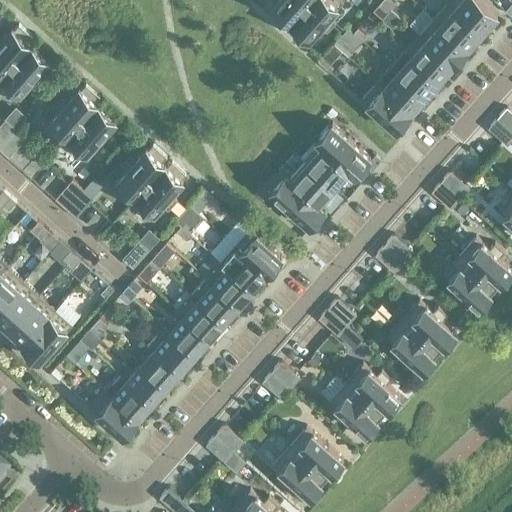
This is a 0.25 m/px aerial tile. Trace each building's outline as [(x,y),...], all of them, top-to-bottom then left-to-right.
[(291,22),(310,0),(277,0),(272,5),(291,22)] [(331,15),(344,0),(343,0),(310,0),(291,22),(310,39),(322,25),(328,31),(337,20),(331,15)] [(386,13),(391,7),(383,0),(381,0),(377,4),(386,13)] [(483,31),(448,0),(434,16),(468,47),(483,31)] [(498,14),(481,0),(448,0),(483,31),(498,14)] [(468,47),(434,16),(420,32),(454,63),(468,47)] [(0,77),(31,43),(28,41),(33,35),(19,23),(14,29),(12,26),(0,40),(0,39),(0,77)] [(358,26),(353,31),(362,39),(367,34),(358,26)] [(358,45),(362,39),(353,31),(349,37),(358,45)] [(454,63),(420,32),(405,49),(439,79),(454,63)] [(0,84),(15,98),(49,60),(31,43),(0,77),(0,84)] [(439,79),(405,49),(404,50),(410,55),(397,70),(425,95),(439,79)] [(332,62),(328,59),(323,54),(318,59),(327,67),(332,62)] [(425,95),(397,70),(383,85),(377,80),(376,81),(411,111),(425,95)] [(411,111),(376,81),(361,98),(396,128),(411,111)] [(64,141),(98,103),(95,101),(100,95),(86,83),(82,89),(79,87),(67,100),(61,95),(52,105),(58,110),(51,119),(69,134),(63,141),(64,141)] [(82,158),(116,120),(98,103),(64,141),(82,158)] [(511,110),(507,106),(497,116),(511,129),(511,110)] [(507,144),(511,139),(511,129),(497,116),(488,127),(507,144)] [(0,123),(0,144),(16,127),(6,118),(0,123)] [(320,173),(352,138),(332,121),(316,139),(320,143),(305,159),(320,173)] [(27,136),(16,127),(0,144),(0,147),(9,156),(27,136)] [(354,174),(371,155),(352,138),(320,173),(336,187),(350,171),(354,174)] [(131,201),(165,163),(163,160),(167,155),(153,143),(149,149),(146,147),(134,160),(129,155),(119,165),(125,170),(112,185),(131,201)] [(290,208),(320,173),(305,159),(290,175),(286,172),(270,191),(290,208)] [(172,193),(183,180),(181,178),(186,173),(172,160),(168,165),(165,163),(131,201),(149,218),(162,204),(168,209),(178,198),(172,193)] [(470,186),(450,169),(441,180),(461,197),(470,186)] [(322,204),(336,187),(320,173),(290,208),(309,226),(326,207),(322,204)] [(55,197),(66,207),(83,187),(73,178),(55,197)] [(451,208),(461,197),(441,180),(432,190),(451,208)] [(199,211),(214,194),(205,186),(190,203),(199,211)] [(94,196),(83,187),(66,207),(76,216),(94,196)] [(0,197),(0,201),(3,204),(11,195),(6,191),(0,197)] [(511,194),(499,208),(511,219),(511,221),(508,226),(511,230),(511,194)] [(17,200),(11,195),(3,204),(9,209),(17,200)] [(30,228),(36,233),(44,224),(38,219),(30,228)] [(186,219),(181,224),(190,232),(194,227),(186,219)] [(49,229),(44,224),(36,233),(41,238),(49,229)] [(185,237),(190,232),(181,224),(177,230),(185,237)] [(281,256),(249,227),(234,244),(266,273),(281,256)] [(404,260),(413,250),(394,232),(385,243),(404,260)] [(511,266),(500,256),(506,250),(495,241),(490,247),(476,234),(460,253),(495,285),(500,280),(501,281),(511,268),(511,266)] [(150,247),(140,237),(122,257),(133,267),(150,247)] [(167,241),(152,257),(161,264),(175,249),(167,241)] [(395,271),(404,260),(385,243),(375,254),(395,271)] [(266,273),(234,244),(219,260),(252,289),(266,273)] [(63,257),(68,262),(76,253),(71,248),(63,257)] [(81,258),(76,253),(68,262),(73,267),(81,258)] [(495,285),(460,253),(443,272),(480,305),(492,291),(491,290),(495,285)] [(138,273),(146,280),(161,264),(152,257),(138,273)] [(252,289),(219,260),(205,276),(237,306),(252,289)] [(0,305),(24,279),(8,265),(0,273),(0,305)] [(237,306),(205,276),(190,292),(198,299),(223,322),(237,306)] [(0,319),(9,327),(40,293),(24,279),(0,305),(0,319)] [(106,296),(114,287),(109,283),(101,292),(106,296)] [(128,284),(124,288),(132,296),(137,291),(128,284)] [(128,301),(132,296),(124,288),(120,294),(128,301)] [(198,299),(190,292),(176,309),(183,315),(209,338),(223,322),(198,299)] [(25,342),(56,308),(40,293),(9,327),(24,341),(25,342)] [(72,321),(82,311),(66,295),(56,306),(72,321)] [(357,313),(338,296),(328,306),(347,324),(357,313)] [(444,319),(449,313),(438,304),(433,310),(420,298),(403,316),(439,348),(444,343),(445,344),(457,331),(444,319)] [(347,324),(328,306),(319,317),(338,334),(347,324)] [(41,359),(73,323),(56,308),(25,342),(24,341),(23,343),(41,359)] [(209,338),(183,315),(170,329),(163,323),(161,325),(194,354),(209,338)] [(99,316),(95,321),(103,329),(108,324),(99,316)] [(439,348),(403,316),(386,335),(423,368),(435,355),(434,354),(439,348)] [(98,334),(103,329),(95,321),(90,327),(98,334)] [(357,344),(364,333),(349,322),(341,333),(357,344)] [(194,354),(161,325),(147,341),(154,347),(154,348),(179,370),(194,354)] [(75,361),(79,356),(71,348),(66,353),(75,361)] [(179,370),(154,348),(140,364),(165,386),(179,370)] [(291,387),(301,376),(281,359),(272,370),(291,387)] [(387,382),(392,376),(382,367),(377,373),(363,361),(347,380),(364,395),(382,411),(387,406),(388,407),(400,394),(387,382)] [(165,386),(140,364),(127,378),(125,380),(151,403),(165,386)] [(291,387),(272,370),(262,380),(282,397),(291,387)] [(151,403),(125,380),(127,378),(119,372),(106,387),(104,390),(136,419),(151,403)] [(382,411),(364,395),(347,380),(330,398),(343,410),(338,416),(349,425),(354,419),(367,431),(379,418),(378,417),(382,411)] [(136,419),(104,390),(90,405),(122,434),(136,419)] [(225,422),(215,433),(235,450),(244,440),(225,422)] [(344,457),(307,424),(290,443),(326,475),(331,469),(332,471),(344,457)] [(235,450),(215,433),(206,443),(225,461),(235,450)] [(326,475),(290,443),(274,461),(287,473),(282,479),(292,489),(297,483),(310,494),(322,481),(321,480),(326,475)] [(179,511),(188,503),(168,486),(159,496),(177,511),(179,511)] [(277,511),(274,509),(279,503),(269,494),(264,499),(250,487),(234,506),(240,511),(277,511)]
